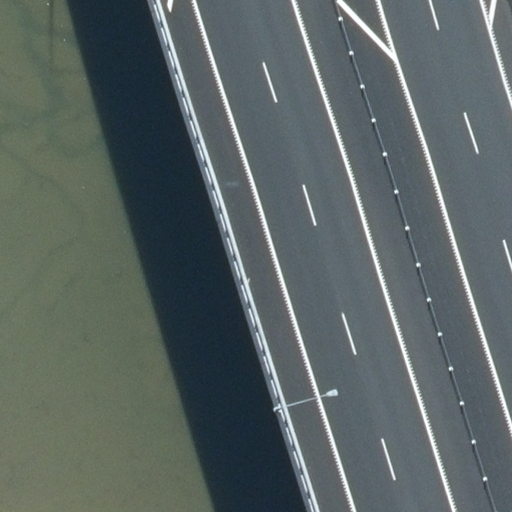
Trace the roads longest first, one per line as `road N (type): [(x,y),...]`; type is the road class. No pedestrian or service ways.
road 1 (motorway): [(407,511),(249,0)]
road 2 (motorway): [(433,0),(511,252)]
